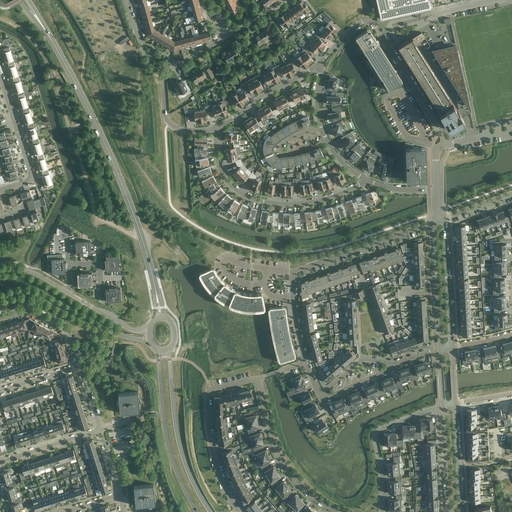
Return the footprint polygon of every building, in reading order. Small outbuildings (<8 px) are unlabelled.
[(224,0),(231,11),(235,9),(237,8),(237,6),(240,5),(237,0),(224,0)] [(433,7),(429,0),(376,0),(380,19),(433,7)] [(302,2),(302,1),(298,5),(304,13),(308,10),(308,9),(303,1),(302,2)] [(304,13),(298,5),(293,8),(299,16),(304,13)] [(299,16),(293,8),(288,11),(295,20),(299,16)] [(295,20),(288,11),(284,15),(290,23),(295,20)] [(324,11),(321,13),(330,22),(332,19),(324,11)] [(290,23),(284,15),(279,18),(280,18),(279,18),(282,22),(279,23),(282,29),(285,27),(286,28),(291,24),(290,23)] [(324,28),(325,28),(333,35),(333,36),(337,31),(329,23),(324,28)] [(154,30),(153,27),(145,29),(147,36),(154,30)] [(333,35),(325,28),(321,32),(319,30),(317,33),(321,37),(323,35),(329,40),(333,35)] [(157,32),(154,30),(147,36),(153,39),(157,32)] [(366,30),(355,38),(356,39),(358,41),(360,45),(362,48),(364,51),(366,54),(369,59),(366,61),(375,74),(378,73),(382,79),(383,80),(383,81),(388,90),(402,81),(396,72),(395,71),(395,70),(379,45),(376,41),(370,31),(368,33),(366,30)] [(254,36),(256,41),(259,45),(263,43),(263,42),(270,37),(268,35),(265,31),(258,35),(258,34),(254,36)] [(162,34),(157,32),(153,39),(158,42),(162,34)] [(444,122),(449,130),(458,124),(463,121),(459,115),(460,115),(458,111),(457,112),(456,110),(456,111),(415,45),(420,42),(420,41),(425,38),(421,32),(398,47),(436,107),(438,111),(440,110),(441,112),(439,114),(444,122)] [(321,37),(317,33),(315,35),(317,37),(313,41),(322,50),(324,47),(326,45),(319,39),(321,37)] [(167,37),(162,34),(158,42),(162,45),(167,37)] [(127,36),(119,42),(121,45),(129,39),(127,36)] [(172,40),(167,37),(162,45),(167,47),(172,40)] [(322,50),(313,41),(311,44),(309,42),(307,44),(304,41),(302,43),(309,51),(312,48),(318,54),(320,52),(322,50)] [(309,51),(302,43),(300,44),(304,50),(299,53),(308,64),(309,64),(308,64),(313,60),(307,53),(309,51)] [(456,45),(433,50),(433,51),(468,107),(469,106),(465,101),(467,99),(468,99),(456,45)] [(244,46),(240,49),(241,51),(242,51),(245,55),(248,53),(244,46)] [(10,50),(9,47),(0,49),(0,53),(3,53),(4,57),(12,55),(15,54),(14,51),(13,50),(12,49),(11,49),(10,50)] [(223,56),(225,59),(227,62),(238,55),(234,49),(223,56)] [(299,53),(295,57),(294,56),(292,58),(295,63),(298,61),(304,68),(308,64),(299,53)] [(2,63),(3,66),(14,63),(12,55),(4,57),(6,62),(2,63)] [(295,63),(292,58),(289,60),(290,62),(285,65),(291,76),(294,74),(293,74),(296,72),(292,65),(295,63)] [(8,68),(9,73),(17,70),(14,63),(3,66),(4,69),(8,68)] [(278,65),(276,66),(278,72),(281,70),(285,78),(288,77),(291,76),(285,65),(280,68),(278,65)] [(278,72),(276,66),(268,70),(269,72),(274,82),(274,83),(279,80),(276,73),(278,72)] [(191,75),(196,83),(205,77),(207,75),(210,79),(214,76),(209,68),(205,71),(203,72),(201,69),(197,72),(198,72),(196,74),(195,73),(191,75)] [(7,78),(8,82),(19,78),(17,70),(9,73),(11,77),(7,78)] [(274,82),(269,72),(263,75),(262,73),(259,74),(262,80),(265,78),(268,85),(274,83),(274,82)] [(262,80),(259,74),(256,76),(257,78),(252,81),(258,92),(261,90),(263,88),(259,81),(262,80)] [(337,78),(330,76),(329,81),(330,81),(328,87),(331,88),(331,91),(337,91),(337,89),(334,88),(336,83),(339,83),(340,79),(337,78)] [(13,83),(14,88),(22,86),(19,78),(8,82),(9,85),(13,83)] [(176,83),(175,84),(180,94),(185,92),(186,94),(191,92),(187,83),(184,84),(182,80),(179,82),(179,81),(175,82),(176,83)] [(258,92),(252,81),(247,84),(246,82),(243,84),(246,89),(249,88),(253,94),(255,93),(258,92)] [(246,89),(243,84),(240,86),(243,90),(238,94),(244,103),(249,100),(243,91),(246,89)] [(12,94),(13,97),(24,93),(22,86),(14,88),(16,93),(12,94)] [(296,89),(301,100),(306,97),(307,100),(310,99),(308,93),(305,94),(302,88),(300,89),(300,88),(296,89)] [(301,100),(296,89),(292,91),(293,92),(291,93),(294,99),(291,101),(294,106),(296,105),(295,102),(301,100)] [(228,97),(231,102),(235,100),(239,107),(244,103),(238,94),(236,91),(228,97)] [(327,99),(326,99),(326,100),(327,100),(326,104),(331,104),(335,104),(340,104),(340,100),(340,99),(340,93),(332,92),(332,96),(327,96),(327,99)] [(18,99),(19,103),(27,101),(24,93),(13,97),(14,100),(18,99)] [(279,97),(278,97),(284,107),(289,104),(291,108),(294,106),(291,101),(288,102),(284,95),(283,96),(282,95),(279,97)] [(284,107),(278,97),(275,99),(276,100),(274,101),(277,107),(275,109),(278,115),(280,113),(279,110),(284,107)] [(216,103),(217,105),(222,116),(228,114),(224,106),(228,105),(226,99),(216,103)] [(29,109),(27,101),(19,103),(21,108),(17,109),(18,112),(29,109)] [(211,104),(208,105),(209,111),(213,110),(216,118),(222,116),(217,105),(212,108),(211,104)] [(209,111),(208,105),(205,106),(205,109),(199,110),(202,122),(205,121),(207,120),(206,112),(209,111)] [(262,107),(269,117),(273,114),(275,116),(278,115),(275,109),(272,111),(268,105),(266,106),(265,105),(262,108),(262,107)] [(269,117),(262,107),(262,108),(259,110),(259,111),(258,112),(263,119),(260,121),(264,126),(266,124),(264,120),(269,117)] [(31,108),(29,109),(18,112),(19,116),(23,114),(24,119),(31,117),(33,116),(33,114),(33,113),(33,111),(32,111),(31,108)] [(336,119),(335,119),(342,118),(340,108),(332,109),(333,113),(328,114),(329,120),(333,120),(336,119)] [(202,122),(199,110),(193,111),(196,122),(198,122),(202,122)] [(301,119),(304,127),(304,126),(306,125),(306,126),(310,125),(308,116),(301,119)] [(34,124),(31,117),(24,119),(26,123),(22,125),(23,128),(34,124)] [(248,119),(255,128),(260,125),(261,128),(264,126),(260,121),(258,122),(254,117),(252,118),(251,117),(248,119)] [(255,128),(248,119),(245,121),(245,122),(244,123),(248,129),(245,131),(249,136),(252,134),(250,132),(255,128)] [(304,127),(301,119),(294,122),(298,130),(298,129),(297,129),(300,128),(300,129),(304,127)] [(332,128),(335,136),(346,131),(341,121),(336,123),(337,126),(332,128)] [(288,125),(292,132),(291,132),(294,130),(294,131),(298,130),(294,122),(288,125)] [(27,130),(29,134),(36,132),(34,124),(23,128),(24,131),(27,130)] [(288,135),(292,132),(288,125),(281,128),(286,136),(286,135),(288,134),(288,135)] [(275,132),(281,139),(280,139),(282,137),(283,138),(286,136),(281,128),(275,132)] [(0,133),(0,142),(7,140),(11,139),(10,136),(6,137),(4,132),(0,133)] [(27,140),(28,143),(39,140),(36,132),(29,134),(30,139),(27,140)] [(277,142),(281,139),(275,132),(270,136),(275,143),(277,141),(277,142)] [(345,141),(340,145),(342,148),(343,147),(345,149),(354,142),(352,139),(355,137),(351,132),(342,137),(345,141)] [(233,140),(233,144),(239,144),(239,141),(237,141),(238,134),(233,134),(233,133),(229,133),(229,134),(225,134),(225,140),(233,140)] [(264,144),(272,147),(272,146),(272,145),(273,145),(273,144),(274,145),(275,144),(275,143),(270,136),(269,136),(268,137),(267,138),(266,139),(265,140),(265,141),(264,143),(264,144)] [(207,138),(194,138),(194,144),(197,144),(197,148),(207,148),(207,144),(207,138)] [(0,142),(0,150),(9,148),(13,146),(12,143),(8,145),(7,140),(0,142)] [(40,142),(39,140),(28,143),(29,146),(32,145),(34,150),(44,146),(44,144),(43,143),(41,142),(40,142)] [(353,153),(350,157),(355,162),(363,153),(359,149),(361,147),(358,143),(351,150),(353,153)] [(409,143),(406,143),(406,148),(409,148),(409,151),(406,151),(407,164),(409,164),(409,167),(407,167),(407,178),(410,178),(410,181),(421,180),(421,182),(426,182),(425,148),(414,148),(413,144),(409,144),(409,143)] [(240,147),(239,144),(233,144),(233,148),(225,149),(225,151),(224,151),(225,155),(236,153),(235,148),(240,147)] [(272,147),(264,144),(263,146),(263,147),(263,149),(263,150),(263,152),(264,153),(264,155),(273,151),(273,149),(272,149),(272,148),(272,147)] [(45,150),(44,146),(34,150),(35,154),(31,156),(32,159),(44,155),(43,153),(45,152),(45,151),(45,150)] [(0,150),(0,153),(1,159),(11,155),(12,156),(16,154),(15,151),(11,152),(9,148),(0,150)] [(207,148),(197,148),(194,149),(195,155),(198,155),(198,159),(207,157),(207,148)] [(313,151),(316,159),(323,156),(319,148),(315,150),(316,151),(314,151),(313,151)] [(310,161),(316,159),(313,151),(309,152),(310,153),(307,154),(307,153),(310,161)] [(237,159),(236,153),(225,155),(226,159),(227,159),(227,161),(234,160),(236,164),(242,162),(240,159),(237,159)] [(303,163),(310,161),(307,153),(303,154),(303,155),(301,156),(301,155),(303,163)] [(271,165),(272,165),(277,158),(276,157),(275,157),(275,156),(275,155),(274,154),(265,157),(266,159),(267,160),(267,161),(268,162),(269,164),(271,165)] [(1,159),(4,166),(14,163),(18,162),(17,159),(13,160),(12,156),(11,155),(1,159)] [(37,161),(39,165),(46,163),(44,155),(32,159),(33,162),(37,161)] [(294,156),(296,165),(303,163),(301,155),(297,156),(297,157),(294,157),(294,156)] [(288,157),(289,166),(296,165),(294,156),(290,157),(290,158),(288,158),(288,157)] [(362,167),(369,171),(376,160),(369,156),(366,161),(363,159),(360,165),(363,166),(362,167)] [(207,157),(198,159),(195,160),(196,166),(199,165),(200,170),(209,167),(208,163),(209,163),(207,157)] [(277,158),(272,165),(273,166),(275,167),(276,167),(277,168),(279,168),(280,168),(282,168),(282,167),(281,158),(279,158),(279,159),(278,158),(277,158)] [(380,163),(377,175),(385,177),(386,172),(390,173),(392,163),(386,161),(385,164),(380,163)] [(243,164),(242,162),(236,164),(238,169),(233,174),(234,175),(233,176),(236,179),(245,171),(241,167),(243,164)] [(4,166),(6,174),(16,171),(21,170),(20,166),(15,168),(14,163),(4,166)] [(49,171),(46,163),(39,165),(40,170),(36,171),(37,174),(49,171)] [(209,166),(209,167),(200,170),(197,171),(200,177),(203,176),(204,180),(213,175),(211,172),(212,172),(209,166)] [(330,171),(335,184),(338,183),(338,184),(344,181),(343,179),(344,178),(343,176),(342,176),(339,170),(334,173),(333,169),(330,171)] [(50,170),(49,171),(37,174),(38,177),(42,176),(44,181),(51,178),(53,178),(53,176),(53,174),(52,173),(51,173),(50,170)] [(16,171),(6,174),(9,182),(23,177),(22,174),(18,175),(16,171)] [(249,175),(245,171),(236,179),(239,182),(240,181),(241,182),(247,177),(251,179),(254,174),(252,172),(249,175)] [(332,186),(332,185),(335,184),(330,171),(326,172),(328,175),(322,177),(326,188),(332,186)] [(257,176),(254,174),(251,179),(254,182),(251,190),(257,192),(259,188),(260,188),(261,185),(260,185),(261,181),(256,179),(257,176)] [(320,189),(320,190),(326,188),(322,177),(322,174),(317,175),(313,176),(316,190),(320,189)] [(213,175),(204,180),(202,182),(205,187),(207,185),(210,190),(218,184),(216,181),(213,175)] [(313,192),(313,190),(316,190),(313,176),(310,177),(310,180),(305,181),(307,192),(313,192)] [(53,186),(51,178),(44,181),(45,185),(41,186),(42,190),(53,186)] [(268,192),(274,193),(274,192),(278,192),(279,178),(275,178),(275,181),(270,180),(269,186),(268,186),(267,189),(268,190),(268,192)] [(281,194),(287,194),(287,182),(282,182),(283,178),(279,178),(278,192),(281,192),(281,194)] [(287,194),(294,194),(294,192),(297,193),(296,178),(292,178),(293,182),(287,182),(287,194)] [(300,192),(301,193),(307,192),(305,181),(300,181),(300,178),(296,178),(297,193),(300,192)] [(220,187),(218,184),(210,190),(213,193),(210,195),(214,200),(217,198),(224,192),(220,187)] [(371,192),(365,194),(369,203),(370,206),(376,204),(374,201),(379,199),(376,190),(371,192)] [(30,191),(20,193),(22,199),(31,196),(30,191)] [(355,198),(359,207),(360,210),(366,208),(364,205),(369,203),(365,194),(364,191),(360,192),(361,196),(355,198)] [(227,194),(224,192),(217,198),(220,201),(218,204),(223,208),(225,205),(231,198),(227,194)] [(9,197),(12,206),(17,204),(15,195),(9,197)] [(234,200),(231,198),(225,205),(229,208),(227,211),(232,214),(234,211),(239,203),(234,200)] [(359,207),(355,198),(351,200),(351,199),(345,202),(349,211),(350,214),(356,211),(355,208),(359,207)] [(335,206),(339,215),(340,217),(346,215),(345,212),(349,211),(345,202),(344,199),(340,200),(342,203),(341,204),(341,203),(335,206)] [(242,204),(242,205),(239,203),(234,211),(238,213),(237,216),(243,219),(244,216),(248,207),(242,204)] [(315,211),(317,220),(318,223),(324,222),(323,219),(328,218),(325,209),(325,208),(324,205),(321,206),(321,210),(315,211)] [(339,215),(335,206),(331,207),(325,208),(325,209),(328,218),(329,221),(335,219),(334,216),(339,215)] [(251,208),(248,207),(244,216),(249,217),(248,220),(254,222),(257,209),(251,208)] [(272,212),(272,222),(271,225),(278,225),(278,222),(283,223),(283,213),(283,210),(279,209),(279,213),(272,212)] [(294,213),(294,223),(295,226),(301,225),(301,222),(306,222),(304,212),(304,209),(300,209),(300,213),(294,213)] [(267,221),(272,222),(272,212),(268,212),(268,211),(262,210),(260,223),(266,224),(267,221)] [(317,220),(315,211),(310,212),(310,211),(304,212),(306,222),(306,225),(312,224),(312,221),(317,220)] [(503,211),(497,213),(498,213),(501,222),(506,220),(503,211)] [(31,214),(32,218),(34,223),(38,222),(39,219),(37,215),(36,212),(31,214)] [(289,213),(283,213),(283,223),(283,226),(289,226),(289,223),(294,223),(294,213),(289,213)] [(498,213),(492,215),(496,224),(501,222),(498,213)] [(22,217),(23,221),(25,226),(30,224),(31,225),(34,224),(34,223),(32,218),(29,219),(28,215),(22,217)] [(492,215),(487,217),(491,226),(496,224),(492,215)] [(487,217),(482,218),(486,228),(491,226),(487,217)] [(13,220),(16,229),(21,227),(22,228),(25,227),(23,221),(20,222),(19,218),(13,219),(13,220)] [(482,218),(477,220),(480,230),(486,228),(482,218)] [(16,229),(13,220),(10,221),(10,220),(4,222),(4,223),(7,231),(13,230),(13,231),(16,230),(16,229)] [(413,242),(413,248),(422,247),(422,242),(421,242),(421,239),(416,241),(416,242),(413,242)] [(83,255),(83,241),(75,241),(76,254),(80,254),(80,256),(83,255)] [(90,241),(83,241),(83,255),(87,255),(87,254),(91,254),(90,241)] [(500,241),(493,241),(494,250),(506,249),(506,244),(500,244),(500,241)] [(395,249),(395,250),(396,250),(398,256),(395,257),(397,263),(404,261),(400,248),(400,249),(398,249),(398,248),(395,249)] [(506,249),(494,250),(494,259),(499,259),(501,259),(500,255),(507,255),(506,249)] [(393,265),(397,263),(395,257),(398,256),(396,250),(395,250),(393,251),(392,250),(390,251),(390,252),(388,252),(393,265)] [(384,253),(384,254),(387,260),(384,261),(386,267),(393,265),(388,252),(387,253),(387,252),(384,253)] [(49,255),(47,255),(47,259),(48,271),(52,273),(52,274),(65,273),(65,269),(66,269),(66,266),(66,262),(65,262),(64,258),(62,258),(62,256),(62,254),(60,254),(58,254),(56,255),(53,255),(51,255),(49,255)] [(379,256),(377,256),(382,269),(386,267),(384,261),(387,260),(384,254),(382,255),(381,254),(378,255),(379,256)] [(105,267),(106,267),(106,271),(119,270),(119,255),(106,256),(106,260),(104,260),(105,263),(105,267)] [(376,257),(376,256),(376,255),(373,257),(373,258),(376,264),(372,265),(375,271),(382,269),(377,256),(376,257)] [(368,260),(366,260),(370,270),(369,270),(370,273),(375,271),(372,265),(376,264),(373,258),(371,259),(370,258),(367,259),(368,260)] [(494,259),(493,259),(493,262),(495,262),(496,267),(496,268),(506,267),(505,261),(499,262),(499,259),(494,259)] [(370,270),(366,260),(365,261),(365,260),(362,261),(362,262),(359,263),(362,272),(369,270),(370,270)] [(351,276),(352,276),(359,274),(355,264),(352,265),(352,264),(349,265),(349,266),(348,267),(351,276)] [(346,274),(348,280),(353,279),(352,276),(351,276),(348,267),(347,267),(346,266),(343,267),(344,268),(341,269),(343,275),(346,274)] [(496,267),(493,267),(494,276),(498,276),(500,276),(500,273),(506,273),(506,267),(496,268),(496,267)] [(338,270),(337,271),(341,283),(348,280),(346,274),(343,275),(341,269),(341,268),(338,269),(338,270)] [(210,289),(216,295),(223,300),(230,304),(238,306),(246,308),(255,308),(260,308),(264,307),(263,303),(261,294),(260,294),(260,293),(256,293),(254,293),(252,293),(251,293),(251,295),(248,295),(241,293),(235,291),(230,288),(225,285),(220,280),(216,275),(213,269),(201,275),(205,282),(210,289)] [(335,278),(337,284),(341,283),(337,271),(336,271),(335,270),(332,271),(333,272),(330,273),(332,279),(335,278)] [(85,273),(81,272),(81,274),(77,274),(78,287),(85,287),(85,273)] [(88,273),(88,272),(85,273),(85,287),(93,286),(92,273),(88,273)] [(327,274),(326,275),(330,287),(337,284),(335,278),(332,279),(330,273),(330,272),(327,273),(327,274)] [(324,282),(326,288),(330,287),(326,275),(325,275),(324,274),(321,275),(322,276),(319,277),(321,283),(324,282)] [(316,278),(315,278),(319,291),(326,288),(324,282),(321,283),(319,277),(318,276),(316,277),(316,278)] [(494,276),(492,277),(492,285),(505,285),(504,279),(498,279),(498,276),(494,276)] [(308,281),(310,287),(313,286),(315,292),(319,291),(315,278),(313,279),(313,278),(310,279),(310,280),(308,281)] [(308,295),(315,292),(313,286),(310,287),(308,281),(307,280),(304,281),(305,282),(304,282),(308,295)] [(424,280),(415,280),(416,286),(419,286),(419,288),(423,288),(423,285),(424,285),(424,280)] [(309,296),(308,295),(304,282),(301,283),(301,291),(300,291),(300,294),(301,294),(301,299),(309,296)] [(373,285),(368,287),(370,293),(378,290),(381,289),(379,284),(376,284),(373,285)] [(505,285),(492,285),(493,294),(499,294),(499,291),(505,290),(505,285)] [(113,288),(109,287),(109,289),(106,289),(106,302),(121,301),(120,288),(117,288),(117,287),(113,288)] [(351,293),(353,299),(364,295),(362,289),(351,293)] [(380,295),(372,298),(374,303),(384,299),(382,294),(380,295)] [(499,294),(493,294),(493,303),(506,302),(505,296),(499,297),(499,294)] [(375,308),(386,304),(384,299),(374,303),(375,308)] [(506,302),(493,303),(494,312),(500,311),(500,308),(506,308),(506,302)] [(386,304),(375,308),(377,313),(386,310),(388,309),(386,304)] [(287,317),(287,315),(286,309),(285,309),(285,307),(270,309),(271,317),(272,324),(273,331),(275,339),(276,346),(278,353),(281,361),(294,357),(292,350),(291,343),(289,336),(288,329),(286,322),(286,317),(287,317)] [(500,311),(494,312),(494,315),(496,315),(497,320),(507,320),(506,314),(500,314),(500,311)] [(379,318),(381,323),(389,320),(387,315),(379,318)] [(22,331),(29,328),(30,319),(24,320),(24,319),(21,320),(22,321),(19,322),(22,331)] [(29,328),(35,332),(39,324),(37,322),(37,321),(35,320),(35,321),(30,319),(29,328)] [(497,320),(494,320),(495,329),(501,329),(501,326),(507,325),(507,320),(497,320)] [(17,332),(22,331),(19,322),(17,323),(17,322),(14,322),(14,323),(14,324),(17,332)] [(11,324),(8,325),(12,337),(17,335),(17,332),(14,324),(13,324),(13,323),(10,324),(11,324)] [(35,332),(40,334),(44,326),(44,325),(42,324),(41,325),(39,324),(35,332)] [(12,337),(11,334),(8,325),(6,326),(6,325),(3,326),(3,327),(7,339),(12,337)] [(45,337),(49,329),(47,328),(48,327),(45,325),(45,326),(44,326),(40,334),(39,336),(44,339),(45,337)] [(391,325),(383,328),(384,334),(394,330),(392,325),(391,325)] [(45,337),(51,340),(59,334),(54,331),(54,330),(52,329),(52,330),(49,329),(45,337)] [(51,340),(54,347),(62,344),(61,342),(62,341),(62,339),(61,339),(59,334),(51,340)] [(404,340),(404,341),(407,350),(413,348),(410,339),(410,338),(404,340)] [(410,339),(413,348),(418,346),(415,338),(410,339)] [(504,351),(501,352),(503,358),(511,356),(508,342),(502,344),(504,351)] [(394,345),(398,353),(403,352),(400,343),(394,345)] [(54,347),(55,352),(64,350),(64,349),(65,349),(64,346),(63,347),(62,344),(54,347)] [(398,353),(394,345),(389,347),(392,355),(398,353)] [(495,346),(489,347),(491,358),(497,357),(497,359),(501,358),(500,352),(497,353),(495,346)] [(485,355),(482,356),(483,362),(487,361),(486,359),(491,358),(489,347),(483,348),(485,355)] [(476,349),(470,350),(472,364),(472,361),(477,361),(478,363),(481,362),(480,356),(477,357),(476,349)] [(55,352),(57,358),(66,355),(65,353),(66,352),(65,350),(64,350),(55,352)] [(349,350),(345,354),(351,361),(355,357),(354,356),(355,355),(353,351),(351,353),(349,350)] [(465,359),(462,359),(463,365),(472,364),(470,350),(464,351),(465,359)] [(347,364),(351,361),(345,354),(344,352),(339,356),(347,364)] [(66,355),(57,358),(59,363),(67,361),(67,360),(68,360),(67,357),(66,357),(66,355)] [(337,361),(343,368),(347,364),(339,356),(335,359),(337,361)] [(43,357),(38,359),(41,367),(46,366),(43,357)] [(333,364),(338,371),(343,368),(337,361),(333,364)] [(426,362),(420,364),(424,375),(429,373),(430,375),(433,374),(431,368),(428,369),(426,362)] [(11,363),(6,365),(7,369),(10,377),(15,376),(12,367),(11,363)] [(329,368),(334,375),(338,371),(333,364),(329,368)] [(417,373),(414,374),(416,380),(419,379),(418,377),(424,375),(420,364),(414,366),(417,373)] [(6,365),(1,367),(2,370),(5,379),(10,377),(7,369),(6,365)] [(325,371),(330,378),(334,375),(329,368),(325,371)] [(416,380),(414,374),(411,375),(409,368),(403,370),(407,381),(407,380),(412,379),(413,381),(416,380)] [(326,382),(330,378),(325,371),(323,369),(319,373),(322,378),(321,379),(324,382),(325,381),(326,382)] [(407,381),(403,370),(397,372),(400,378),(396,379),(397,382),(399,385),(402,384),(402,383),(403,383),(407,382),(407,380),(407,381)] [(295,393),(302,390),(300,386),(303,385),(302,384),(305,383),(304,380),(303,379),(303,380),(301,375),(292,378),(294,384),(292,385),(295,393)] [(64,384),(66,383),(74,381),(72,376),(62,379),(63,384),(64,384)] [(391,377),(386,379),(391,390),(390,390),(391,391),(396,388),(397,389),(400,388),(399,385),(397,382),(394,383),(391,377)] [(386,379),(380,382),(383,388),(381,389),(383,395),(386,394),(385,392),(390,390),(391,390),(386,379)] [(66,389),(68,388),(75,386),(74,381),(66,383),(64,384),(66,389)] [(375,384),(370,387),(375,398),(380,396),(380,397),(383,395),(381,389),(378,391),(375,384)] [(367,395),(364,397),(367,402),(370,401),(370,400),(375,398),(370,387),(364,389),(367,395)] [(46,388),(41,390),(45,400),(49,399),(48,396),(46,388)] [(250,389),(245,391),(248,403),(253,402),(252,396),(253,396),(252,392),(251,392),(250,389)] [(302,390),(295,393),(296,393),(298,396),(300,396),(304,404),(313,400),(309,392),(305,394),(303,390),(305,389),(302,390)] [(41,390),(36,391),(40,402),(45,400),(41,390)] [(243,390),(239,391),(242,402),(241,402),(242,404),(248,403),(245,391),(243,391),(243,390)] [(36,391),(32,393),(35,403),(40,402),(36,391)] [(138,391),(118,393),(120,413),(128,412),(129,413),(131,414),(131,412),(140,411),(138,391)] [(232,392),(229,393),(232,406),(237,405),(237,403),(236,403),(234,393),(232,393),(232,392)] [(359,392),(353,394),(358,404),(363,402),(364,404),(367,402),(364,397),(362,398),(359,392)] [(32,393),(27,394),(30,405),(35,404),(35,403),(32,393)] [(27,394),(22,396),(25,407),(30,405),(27,394)] [(353,394),(348,396),(351,403),(348,404),(351,410),(354,408),(353,408),(359,405),(358,404),(353,394)] [(215,404),(215,407),(222,407),(221,402),(225,401),(224,395),(222,395),(218,395),(218,396),(215,396),(216,404),(215,404)] [(17,397),(19,405),(20,408),(25,407),(22,396),(17,397)] [(12,399),(7,400),(11,411),(15,409),(14,406),(12,399)] [(343,399),(337,401),(343,413),(351,410),(348,404),(346,405),(343,399)] [(11,411),(7,400),(2,402),(6,412),(11,411)] [(73,410),(74,409),(82,407),(80,401),(73,404),(71,404),(73,410)] [(332,411),(335,417),(343,413),(337,401),(332,404),(335,410),(332,411)] [(319,411),(319,412),(315,405),(305,410),(305,411),(308,417),(305,419),(307,423),(313,420),(311,416),(319,412),(319,411)] [(500,405),(495,406),(497,420),(503,419),(506,418),(505,413),(502,414),(500,405)] [(490,416),(487,416),(488,421),(491,421),(491,420),(496,419),(497,420),(495,406),(489,407),(490,416)] [(72,410),(74,415),(84,412),(82,407),(74,409),(73,410),(72,410)] [(74,415),(76,420),(85,417),(84,412),(74,415)] [(245,418),(246,418),(247,423),(257,421),(257,419),(258,419),(257,415),(252,416),(251,416),(250,412),(244,413),(245,418)] [(76,420),(77,425),(87,422),(85,417),(76,420)] [(313,426),(316,430),(317,429),(320,432),(322,431),(323,432),(328,429),(326,428),(328,427),(325,423),(324,423),(322,420),(321,420),(320,418),(313,422),(315,425),(313,426)] [(432,418),(426,419),(427,431),(432,431),(432,432),(436,432),(436,425),(432,425),(432,418)] [(57,421),(58,425),(60,432),(65,431),(62,420),(57,421)] [(258,427),(257,421),(247,423),(248,425),(246,425),(248,433),(254,431),(253,428),(255,428),(258,427)] [(87,422),(77,425),(76,426),(77,431),(89,427),(87,422)] [(47,425),(42,427),(43,429),(46,437),(50,435),(48,428),(47,426),(47,425)] [(414,425),(408,426),(409,438),(414,438),(414,439),(418,439),(417,432),(414,432),(414,425)] [(255,434),(254,431),(248,433),(249,437),(250,436),(252,442),(262,439),(261,437),(262,437),(261,433),(257,434),(256,434),(255,434)] [(23,432),(18,434),(21,444),(26,443),(23,433),(23,432)] [(396,447),(400,446),(400,440),(396,440),(396,433),(390,433),(391,446),(396,446),(396,447)] [(21,444),(18,434),(13,435),(16,446),(21,444)] [(229,438),(218,440),(219,443),(220,443),(220,444),(220,445),(222,445),(222,448),(228,446),(227,444),(230,443),(229,438)] [(263,444),(262,439),(252,442),(253,443),(251,444),(254,451),(259,449),(259,446),(260,446),(260,445),(263,444)] [(84,443),(86,448),(94,445),(93,440),(84,443)] [(222,455),(223,458),(233,454),(232,449),(222,452),(223,455),(222,455)] [(261,452),(259,449),(254,451),(255,455),(257,455),(259,460),(268,456),(267,454),(268,454),(267,450),(262,452),(262,451),(261,452)] [(70,450),(67,451),(71,461),(76,459),(73,450),(71,451),(70,450)] [(65,453),(63,454),(66,465),(71,463),(71,461),(67,451),(65,451),(65,453)] [(63,454),(58,455),(61,466),(66,465),(63,454)] [(225,461),(226,463),(235,460),(233,454),(223,458),(224,461),(225,461)] [(52,457),(55,466),(56,468),(61,466),(58,455),(52,457)] [(270,461),(268,456),(259,460),(260,461),(258,462),(262,469),(267,466),(266,464),(267,463),(267,462),(270,461)] [(237,465),(235,460),(226,463),(226,465),(227,468),(237,465)] [(400,462),(400,460),(397,460),(394,461),(394,463),(387,464),(387,469),(400,468),(399,463),(400,462)] [(32,463),(35,472),(35,475),(41,473),(40,471),(37,462),(32,463)] [(29,463),(26,464),(29,474),(35,472),(32,463),(29,464),(29,463)] [(29,474),(26,464),(23,465),(24,466),(21,467),(24,475),(29,474)] [(229,471),(229,473),(239,469),(237,465),(227,468),(228,471),(229,471)] [(270,468),(269,469),(267,466),(262,469),(264,473),(265,472),(268,477),(276,472),(275,470),(276,469),(274,466),(270,468)] [(1,474),(2,479),(11,476),(9,471),(11,471),(10,468),(4,470),(5,472),(1,474)] [(395,478),(402,477),(401,474),(400,474),(400,468),(387,469),(388,475),(395,475),(395,478)] [(230,475),(231,478),(241,474),(239,469),(229,473),(230,475)] [(280,477),(276,472),(268,477),(269,478),(268,479),(272,486),(277,482),(276,480),(277,479),(277,478),(280,477)] [(241,474),(231,478),(232,481),(233,481),(234,483),(243,478),(241,474)] [(8,484),(9,486),(15,484),(15,481),(13,482),(11,476),(2,479),(4,485),(8,484)] [(243,478),(234,483),(235,485),(234,485),(236,488),(245,483),(248,482),(245,477),(243,478)] [(388,487),(401,487),(401,481),(402,481),(402,477),(395,478),(395,481),(388,481),(388,487)] [(280,483),(279,484),(277,482),(272,486),(275,489),(276,488),(279,493),(287,486),(286,485),(287,484),(284,481),(281,484),(280,483)] [(238,491),(239,492),(248,487),(245,483),(236,488),(237,491),(238,491)] [(6,490),(7,495),(16,493),(14,487),(16,487),(15,484),(9,486),(10,488),(6,490)] [(73,486),(74,489),(77,498),(79,497),(79,498),(82,497),(78,484),(73,486)] [(135,506),(143,505),(144,505),(144,506),(146,506),(147,505),(155,504),(153,484),(134,486),(135,506)] [(84,486),(79,487),(82,497),(85,496),(85,495),(87,494),(84,486)] [(107,486),(99,489),(100,494),(109,492),(107,486)] [(291,491),(287,486),(279,493),(281,494),(280,495),(285,501),(289,497),(287,494),(289,493),(288,493),(291,491)] [(250,492),(248,487),(239,492),(240,494),(239,495),(241,497),(250,492)] [(401,492),(401,487),(388,487),(389,493),(396,493),(396,496),(402,496),(402,492),(401,492)] [(250,492),(241,497),(243,500),(245,502),(253,497),(250,492)] [(13,500),(14,502),(21,500),(20,497),(18,498),(16,493),(7,495),(9,501),(13,500)] [(292,497),(291,498),(289,497),(285,501),(288,504),(289,503),(293,506),(300,499),(298,498),(299,497),(296,494),(293,498),(292,497)] [(402,499),(402,496),(396,496),(396,499),(389,499),(389,505),(401,505),(401,499),(402,499)] [(304,503),(300,499),(293,506),(294,508),(293,509),(297,511),(300,511),(303,509),(301,507),(302,506),(304,503)] [(11,506),(13,511),(21,509),(20,503),(21,503),(21,500),(14,502),(15,505),(11,506)] [(41,510),(38,500),(33,502),(35,511),(38,510),(38,511),(41,510)] [(255,501),(254,501),(247,507),(251,511),(258,506),(255,502),(255,501)]
